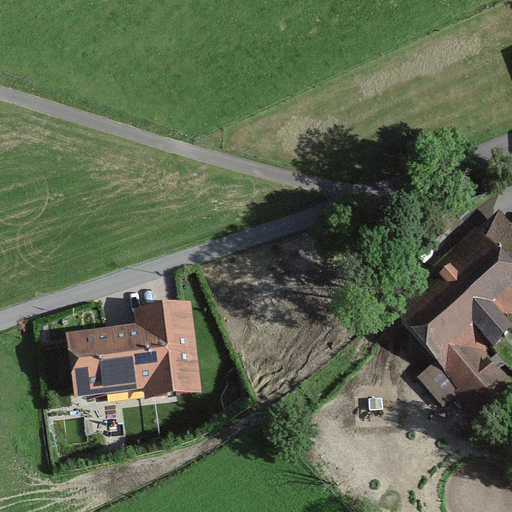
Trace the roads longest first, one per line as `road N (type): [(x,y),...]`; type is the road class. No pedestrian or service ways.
road 1 (unclassified): [(0,320),(511,143)]
road 2 (track): [(0,92),(368,196)]
